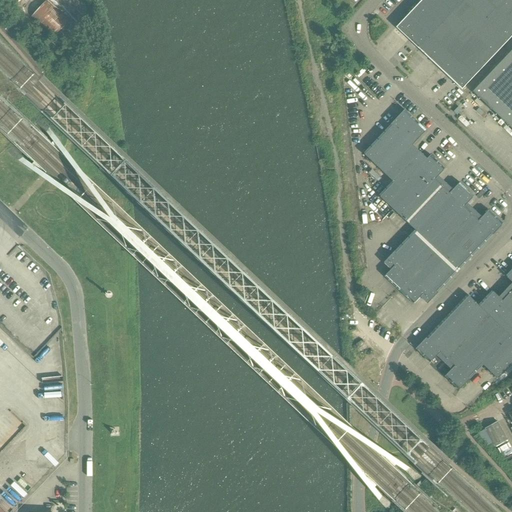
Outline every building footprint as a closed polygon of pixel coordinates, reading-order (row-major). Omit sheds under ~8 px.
[(396,27),(418,48),(452,12),(439,0),(422,0),(407,16),(396,27)] [(439,0),(452,12),(463,0),(439,0)] [(463,0),(452,12),(474,32),(504,0),(463,0)] [(511,0),(504,0),(474,32),(496,53),(511,36),(511,0)] [(47,1),(30,18),(52,39),(68,21),(47,1)] [(418,48),(440,69),(474,32),(452,12),(418,48)] [(474,32),(440,69),(462,90),(496,53),(474,32)] [(511,49),(473,91),(511,128),(511,49)] [(378,195),(393,209),(438,162),(433,157),(431,155),(428,157),(427,158),(413,145),(424,133),(426,130),(424,128),(407,112),(405,110),(402,112),(363,153),(392,181),(378,195)] [(393,209),(407,222),(442,186),(435,180),(443,171),(445,169),(443,166),(438,162),(393,209)] [(407,222),(415,230),(421,235),(467,189),(462,185),(460,182),(457,185),(449,193),(442,186),(407,222)] [(467,189),(421,235),(436,250),(471,214),(464,207),(472,199),(474,196),(472,194),(467,189)] [(436,250),(437,250),(454,267),(461,259),(466,263),(503,224),(491,212),(489,210),(486,212),(478,221),(471,214),(436,250)] [(387,279),(399,290),(437,250),(436,250),(421,235),(415,230),(387,259),(395,265),(387,274),(384,276),(387,279)] [(437,250),(399,290),(411,302),(413,304),(416,301),(424,293),(431,300),(458,271),(454,267),(437,250)] [(461,259),(454,267),(458,271),(466,263),(461,259)] [(478,304),(489,315),(511,336),(511,295),(509,293),(503,300),(495,293),(494,293),(492,290),(489,293),(478,304)] [(441,352),(448,359),(489,315),(478,304),(467,294),(415,349),(427,360),(428,360),(430,363),(432,360),(433,360),(441,352)] [(489,315),(448,359),(455,365),(447,374),(445,376),(459,390),(483,365),(511,336),(489,315)] [(511,363),(511,336),(483,365),(498,379),(511,363)] [(485,429),(495,446),(507,439),(498,422),(485,429)]
